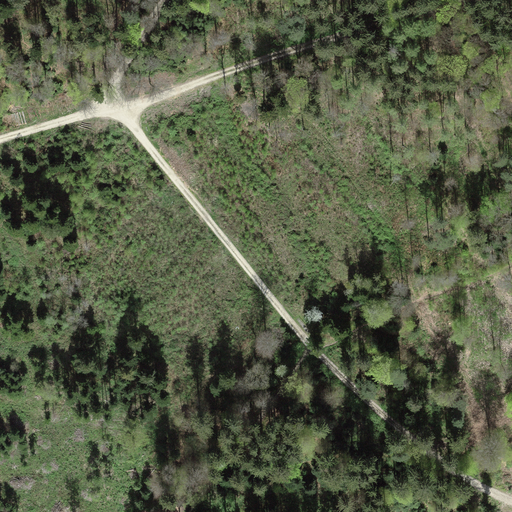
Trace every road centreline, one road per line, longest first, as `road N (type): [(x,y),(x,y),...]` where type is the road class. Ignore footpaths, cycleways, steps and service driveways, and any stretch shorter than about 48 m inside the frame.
road 1 (track): [(470,511),(399,454),(363,373),(277,318),(112,99)]
road 2 (track): [(460,0),(0,137)]
road 3 (track): [(511,258),(460,296),(317,350),(267,402),(187,511)]
